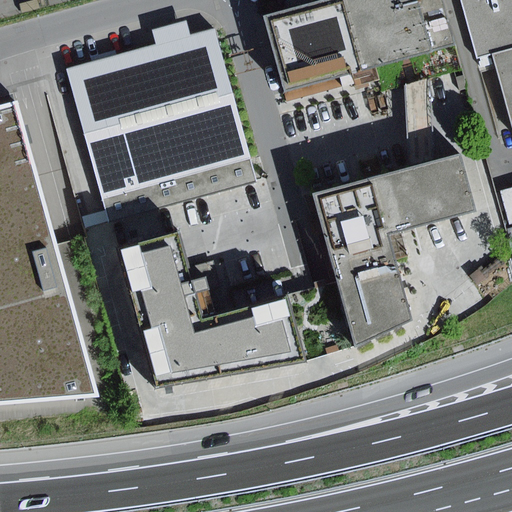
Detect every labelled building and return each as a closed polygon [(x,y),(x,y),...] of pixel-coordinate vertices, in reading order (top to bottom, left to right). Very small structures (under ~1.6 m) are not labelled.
[(441,0),(326,0),(265,17),(285,91),(454,44),(441,0)] [(511,0),(461,0),(478,60),(494,56),(511,51),(511,0)] [(153,31),(156,45),(190,35),(187,21),(153,31)] [(156,45),(67,70),(110,220),(256,179),(214,29),(190,35),(156,45)] [(511,51),(494,56),(511,120),(511,51)] [(0,406),(102,399),(20,104),(0,108),(0,406)] [(409,321),(387,233),(473,211),(457,155),(314,195),(353,348),(409,321)] [(510,225),(511,224),(511,187),(501,190),(510,225)] [(179,234),(120,249),(156,389),(308,364),(290,298),(203,320),(196,294),(211,290),(207,279),(192,283),(179,234)] [(338,345),(326,349),(328,355),(340,351),(338,345)]
